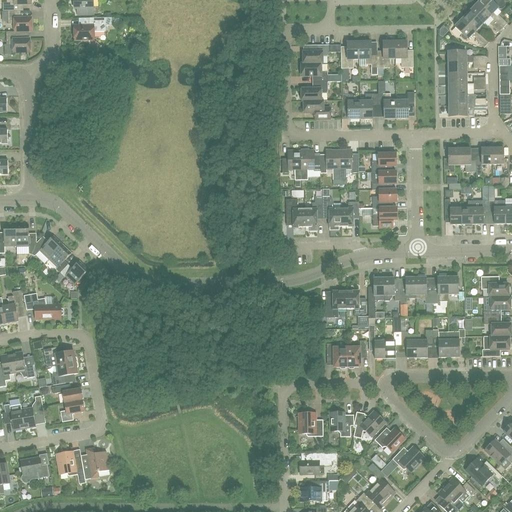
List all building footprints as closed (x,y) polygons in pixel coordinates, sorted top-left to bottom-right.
[(6,0),(7,3),(3,3),(3,12),(8,12),(20,12),(20,5),(31,5),(31,0),(6,0)] [(74,0),(74,9),(77,9),(77,15),(94,15),(93,0),(74,0)] [(493,0),(492,2),(489,0),(481,0),(477,4),(490,16),(494,20),(503,29),(507,24),(498,16),(497,17),(493,13),(497,9),(499,10),(502,10),(504,8),(504,5),(503,3),(500,0),(493,0)] [(477,4),(470,12),(483,24),(490,16),(477,4)] [(6,32),(32,32),(31,19),(20,19),(20,12),(8,12),(8,24),(15,24),(15,32),(6,32)] [(462,19),(475,32),(483,24),(470,12),(462,19)] [(111,18),(105,18),(89,19),(90,27),(75,27),(75,41),(94,41),(94,32),(106,32),(106,26),(112,26),(111,18)] [(479,36),(475,32),(462,19),(455,27),(462,34),(461,35),(461,37),(464,40),(466,40),(467,39),(468,40),(472,35),(476,39),(479,36)] [(503,29),(494,20),(490,25),(499,33),(503,29)] [(483,31),(479,36),(488,44),(492,40),(483,31)] [(32,32),(6,32),(6,45),(13,45),(13,53),(30,53),(30,40),(19,40),(19,32),(32,32)] [(488,44),(479,36),(476,39),(475,40),(484,48),(488,44)] [(360,43),(359,43),(359,60),(365,60),(365,65),(371,65),(371,76),(377,76),(377,69),(377,56),(371,56),(371,43),(370,43),(370,41),(360,41),(360,43)] [(407,42),(395,43),(395,59),(401,59),(401,68),(413,68),(413,56),(407,56),(407,42)] [(359,60),(359,43),(347,43),(347,57),(341,57),(341,69),(353,69),(353,60),(359,60)] [(395,59),(395,43),(383,43),(383,56),(377,56),(377,69),(389,68),(389,59),(395,59)] [(329,57),(329,46),(317,46),(317,52),(303,52),(303,64),(301,64),(301,65),(322,64),(322,57),(329,57)] [(473,58),(466,58),(466,52),(448,52),(448,63),(466,63),(473,63),(485,63),(485,57),(473,57),(473,58)] [(466,63),(448,63),(448,74),(466,74),(466,63)] [(315,83),(328,83),(327,72),(320,72),(320,65),(322,65),(322,64),(301,65),(302,77),(315,77),(315,83)] [(466,74),(448,74),(449,85),(467,85),(466,74)] [(302,102),(323,101),(321,101),(321,94),(328,94),(328,83),(315,83),(315,89),(302,89),(302,102)] [(467,85),(449,85),(449,96),(467,95),(467,85)] [(378,95),(378,107),(384,107),(384,120),(396,119),(396,101),(390,102),(390,94),(378,95)] [(408,101),(396,101),(396,119),(408,119),(408,115),(414,115),(414,94),(408,94),(408,101)] [(348,120),(360,120),(360,102),(353,102),(353,96),(352,95),(342,95),(342,107),(348,107),(348,120)] [(365,102),(360,102),(360,120),(372,120),(372,107),(378,107),(378,95),(365,95),(365,102)] [(474,95),(467,95),(449,96),(449,106),(467,106),(474,106),(474,100),(474,95)] [(315,120),(318,120),(330,120),(330,109),(323,109),(323,101),(302,102),(304,102),(304,114),(315,114),(315,120)] [(500,115),(511,115),(511,105),(500,105),(500,115)] [(449,106),(449,118),(467,117),(467,106),(449,106)] [(444,159),(444,171),(449,170),(449,173),(455,173),(455,166),(460,166),(459,149),(448,150),(448,159),(444,159)] [(459,149),(460,166),(465,166),(465,173),(476,173),(476,161),(471,161),(470,149),(459,149)] [(476,161),(476,173),(476,176),(482,176),(482,169),(487,169),(487,165),(493,165),(492,149),(481,149),(481,161),(476,161)] [(492,149),(493,165),(504,165),(503,149),(492,149)] [(301,152),(301,181),(308,181),(308,170),(314,170),(314,172),(320,172),(320,174),(320,168),(320,155),(314,155),(314,152),(309,152),(309,150),(301,150),(301,152)] [(339,180),(339,151),(326,152),(326,168),(320,168),(320,174),(327,174),(327,170),(333,170),(333,180),(339,180)] [(358,173),(358,167),(352,167),(352,151),(339,151),(339,180),(346,180),(346,169),(352,169),(352,173),(358,173)] [(301,181),(301,152),(288,152),(288,159),(282,159),(282,173),(289,173),(289,170),(295,170),(295,181),(301,181)] [(379,173),(383,173),(383,167),(396,167),(396,154),(378,155),(378,161),(372,162),(372,173),(379,173)] [(0,175),(8,175),(8,161),(0,160),(0,175)] [(384,191),(383,185),(397,185),(396,172),(383,173),(379,173),(372,173),(372,191),(379,191),(384,191)] [(397,203),(397,190),(384,191),(379,191),(379,197),(372,198),(372,209),(379,209),(384,209),(384,203),(397,203)] [(317,218),(323,218),(323,197),(315,197),(315,204),(312,204),(312,210),(305,210),(305,228),(309,228),(309,231),(317,231),(317,218)] [(341,203),(334,203),(333,201),(332,200),(331,198),(329,197),(323,197),(323,218),(329,218),(329,231),(337,231),(337,228),(341,227),(341,209),(341,203)] [(293,228),(305,228),(305,210),(298,210),(297,200),(286,200),(286,216),(293,215),(293,228)] [(462,225),(461,209),(450,209),(450,200),(445,200),(445,215),(450,214),(450,226),(462,225)] [(483,209),(472,209),(472,225),(483,225),(483,213),(489,213),(488,201),(482,201),(483,209)] [(494,201),(488,201),(489,213),(494,213),(494,225),(505,225),(505,208),(505,201),(494,201)] [(468,209),(461,209),(462,225),(465,225),(465,227),(472,227),(472,225),(472,209),(472,202),(468,202),(468,209)] [(341,209),(341,227),(353,227),(353,217),(359,217),(359,203),(348,203),(348,209),(341,209)] [(393,208),(384,209),(379,209),(379,215),(373,216),(373,227),(380,227),(380,229),(393,228),(393,221),(397,221),(397,208),(393,208)] [(17,247),(16,227),(4,227),(4,245),(0,245),(0,254),(5,254),(5,247),(17,247)] [(29,254),(32,255),(36,245),(29,245),(29,227),(16,227),(17,247),(29,247),(29,254)] [(35,256),(40,251),(40,252),(40,251),(49,260),(62,245),(54,237),(41,250),(36,245),(32,255),(35,256)] [(68,265),(64,262),(71,254),(62,245),(49,260),(57,268),(56,270),(60,274),(68,265)] [(64,278),(65,277),(66,277),(75,285),(88,271),(79,262),(72,270),(68,265),(60,274),(64,278)] [(425,301),(425,304),(432,304),(432,291),(427,291),(426,278),(425,278),(425,275),(418,276),(418,278),(416,278),(416,299),(419,299),(422,301),(425,301)] [(448,278),(446,278),(446,275),(439,275),(439,278),(437,278),(438,291),(432,291),(432,304),(440,304),(440,302),(448,302),(448,295),(448,278)] [(384,279),(384,302),(390,302),(393,296),(394,296),(395,302),(400,301),(400,305),(400,292),(395,292),(394,279),(393,279),(392,276),(387,276),(386,279),(384,279)] [(459,293),(458,277),(448,278),(448,295),(458,295),(458,301),(464,301),(464,293),(459,293)] [(489,290),(489,297),(510,297),(508,297),(508,284),(489,285),(489,277),(481,278),(481,290),(489,290)] [(416,299),(416,278),(405,278),(406,292),(400,292),(400,305),(407,305),(407,299),(416,299)] [(375,319),(375,301),(384,301),(384,302),(384,279),(373,279),(374,299),(368,299),(369,319),(375,319)] [(9,307),(4,308),(6,324),(18,322),(16,309),(24,307),(21,291),(13,293),(14,297),(8,298),(9,307)] [(346,310),(346,292),(333,292),(333,302),(326,302),(326,319),(338,318),(338,310),(346,310)] [(359,292),(346,292),(346,310),(354,310),(354,315),(366,315),(366,301),(359,302),(359,292)] [(31,295),(24,296),(27,311),(33,310),(35,310),(35,320),(61,319),(61,316),(62,316),(63,314),(63,311),(62,309),(61,309),(61,305),(46,306),(46,304),(45,299),(38,300),(37,298),(32,299),(31,295)] [(489,298),(491,298),(491,305),(483,305),(483,318),(498,317),(498,310),(510,310),(510,297),(489,297),(489,298)] [(490,337),(511,337),(511,324),(498,324),(498,317),(483,318),(484,325),(491,325),(492,337),(490,337)] [(427,346),(433,345),(433,331),(432,331),(432,328),(431,327),(427,327),(425,329),(425,331),(425,341),(420,341),(420,335),(417,335),(417,359),(428,359),(427,346)] [(449,341),(449,358),(460,358),(459,338),(465,338),(465,330),(459,330),(459,334),(456,333),(452,333),(449,334),(449,341)] [(449,341),(449,334),(438,334),(438,331),(433,331),(433,345),(438,345),(439,358),(449,358),(449,341)] [(385,342),(385,359),(396,359),(395,346),(401,346),(401,333),(393,333),(394,341),(385,342)] [(401,333),(401,346),(406,346),(407,359),(417,359),(417,335),(408,335),(408,333),(401,333)] [(482,358),(497,357),(497,350),(509,350),(509,337),(511,337),(490,337),(483,338),(484,350),(482,350),(482,358)] [(360,348),(347,348),(347,368),(360,368),(360,357),(367,357),(366,342),(360,342),(360,348)] [(385,359),(385,342),(374,342),(375,359),(385,359)] [(347,368),(347,348),(333,348),(333,345),(327,345),(327,357),(333,357),(334,368),(347,368)] [(49,368),(57,366),(78,363),(77,359),(75,357),(74,352),(57,355),(56,348),(44,350),(46,366),(49,368)] [(12,355),(15,374),(20,373),(24,378),(27,378),(27,379),(35,378),(33,366),(25,367),(23,353),(12,355)] [(15,374),(12,355),(1,357),(3,373),(0,373),(0,387),(6,387),(6,382),(11,381),(10,375),(15,374)] [(78,363),(57,366),(58,373),(53,374),(52,376),(53,386),(66,384),(64,377),(78,374),(77,369),(78,367),(78,363)] [(63,393),(65,404),(82,401),(83,399),(83,395),(81,394),(80,389),(68,392),(67,385),(52,388),(53,395),(63,393)] [(43,411),(41,397),(35,398),(37,412),(43,411)] [(82,401),(65,404),(66,410),(65,412),(61,412),(62,423),(73,421),(72,415),(84,412),(84,408),(85,407),(84,403),(83,401),(82,401)] [(14,431),(25,429),(22,410),(21,406),(10,408),(9,405),(4,406),(5,413),(11,412),(14,431)] [(33,408),(22,410),(25,429),(36,427),(33,408)] [(340,438),(351,438),(350,427),(344,427),(344,413),(330,414),(331,432),(338,432),(340,434),(340,438)] [(355,429),(353,437),(361,439),(363,432),(366,432),(371,437),(385,422),(375,413),(369,419),(364,418),(365,415),(357,413),(353,428),(355,429)] [(306,436),(308,436),(308,437),(323,437),(323,424),(317,424),(316,422),(315,414),(299,414),(299,434),(306,434),(306,436)] [(511,422),(503,432),(511,440),(511,422)] [(379,436),(374,441),(382,448),(383,448),(387,447),(392,452),(405,439),(394,430),(384,440),(379,436)] [(511,463),(511,448),(510,446),(505,451),(495,441),(485,451),(500,465),(506,459),(511,464),(511,463)] [(402,450),(392,460),(403,470),(405,470),(406,469),(410,473),(424,458),(413,448),(408,454),(405,454),(402,450)] [(86,450),(90,471),(84,472),(84,474),(85,480),(99,478),(98,473),(110,471),(106,452),(95,454),(94,449),(86,450)] [(84,472),(82,461),(76,462),(74,461),(73,452),(57,455),(60,475),(67,474),(67,476),(69,477),(78,475),(80,485),(86,484),(85,480),(84,474),(84,472)] [(331,454),(312,454),(312,461),(300,461),(300,475),(319,475),(319,466),(331,466),(331,454)] [(21,462),(23,475),(22,477),(22,480),(23,481),(25,483),(28,483),(29,482),(30,480),(49,477),(47,465),(41,466),(40,458),(21,462)] [(498,482),(502,477),(492,467),(488,471),(476,460),(466,471),(482,486),(492,476),(498,482)] [(0,465),(0,493),(3,493),(2,485),(10,484),(6,464),(0,465)] [(380,480),(373,487),(387,501),(392,497),(395,494),(390,488),(393,484),(383,474),(379,478),(380,480)] [(445,487),(459,500),(462,503),(469,496),(471,497),(476,492),(466,483),(461,488),(453,479),(445,487)] [(329,493),(329,481),(313,482),(313,489),(300,489),(301,502),(327,502),(327,493),(329,493)] [(360,498),(371,508),(374,504),(380,510),(383,506),(387,501),(373,487),(365,495),(364,493),(360,498)] [(459,500),(445,487),(438,495),(447,503),(442,508),(445,511),(456,511),(452,507),(459,500)] [(358,503),(350,511),(366,511),(367,511),(371,508),(360,498),(356,502),(358,503)]
